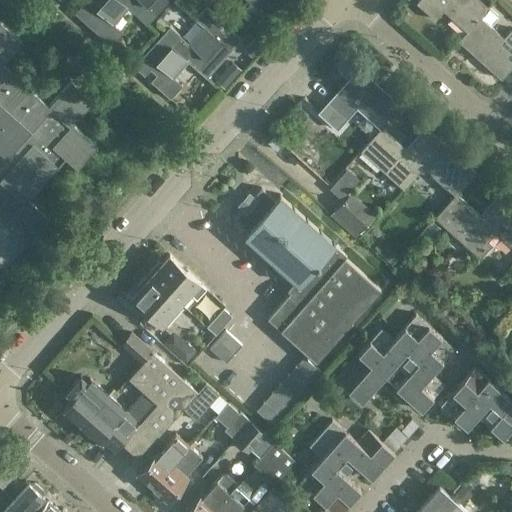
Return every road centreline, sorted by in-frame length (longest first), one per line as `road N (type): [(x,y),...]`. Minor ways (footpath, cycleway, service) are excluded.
road 1 (residential): [(0,380),(342,0)]
road 2 (residential): [(496,125),(351,0)]
road 3 (residential): [(366,511),(423,446),(444,440),(458,451),(511,450)]
road 4 (residential): [(108,511),(0,415)]
road 5 (residential): [(511,385),(411,291)]
